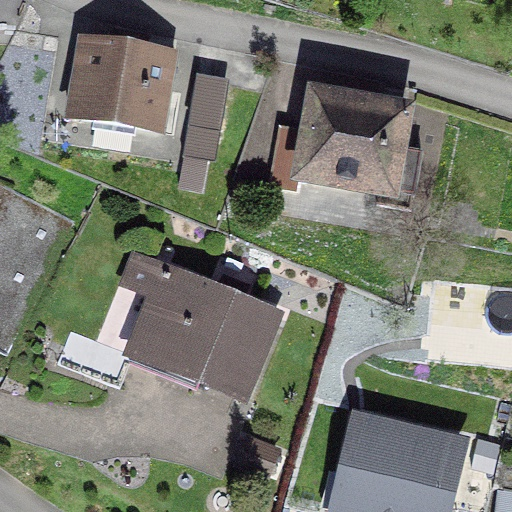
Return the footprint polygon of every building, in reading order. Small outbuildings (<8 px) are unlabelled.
[(79,44),(66,122),(156,136),(169,59),(141,54),(143,42),(110,37),(108,48),(79,44)] [(418,158),(395,154),(401,117),(362,110),(365,95),(339,91),(337,106),(312,101),(306,136),(276,131),(265,191),(295,196),(298,181),(410,200),(418,158)] [(181,159),(211,164),(216,133),(186,128),(181,159)] [(0,357),(3,359),(72,225),(9,193),(0,211),(0,357)] [(68,335),(55,368),(116,392),(129,359),(239,404),(273,320),(160,274),(126,358),(68,335)] [(459,511),(473,452),(353,424),(332,511),(459,511)] [(263,480),(273,456),(244,445),(235,468),(263,480)]
